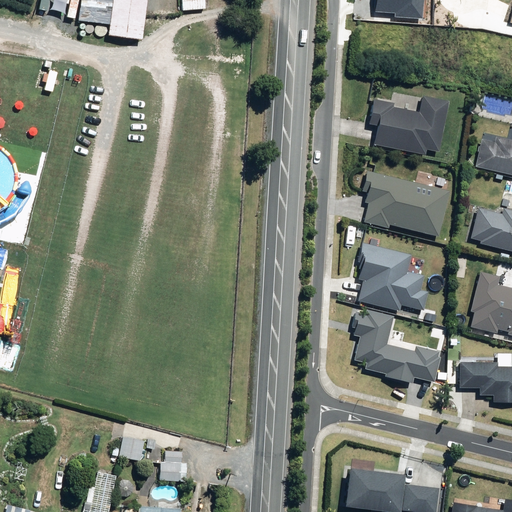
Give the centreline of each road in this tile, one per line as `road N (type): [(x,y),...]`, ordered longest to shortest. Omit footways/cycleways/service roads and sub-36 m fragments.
road 1 (secondary): [(262,511),(293,0)]
road 2 (residential): [(332,0),(312,404)]
road 3 (residential): [(312,404),(511,452)]
road 4 (unknown): [(91,46),(52,229)]
